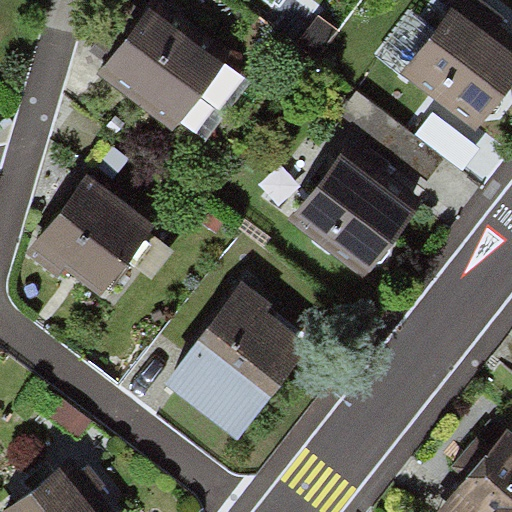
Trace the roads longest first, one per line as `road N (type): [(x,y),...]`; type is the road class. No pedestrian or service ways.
road 1 (tertiary): [(511,235),(299,511)]
road 2 (residential): [(0,314),(138,415),(250,511)]
road 3 (residential): [(69,0),(21,162)]
